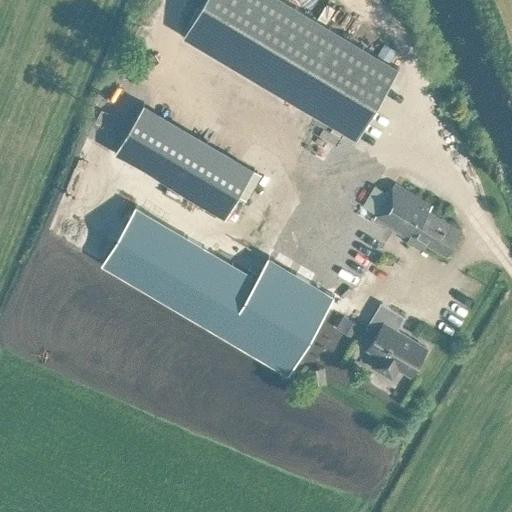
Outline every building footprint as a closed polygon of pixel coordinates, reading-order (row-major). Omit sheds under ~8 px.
[(357,135),(399,65),(290,0),(202,0),(184,32),(357,135)] [(226,215),(254,167),(143,102),(115,150),(226,215)] [(433,202),(395,180),(389,190),(375,182),(364,203),(377,211),(375,215),(409,236),(412,231),(448,251),(463,226),(430,207),(433,202)] [(356,291),(381,248),(300,200),(274,243),(356,291)] [(256,274),(135,203),(102,259),(288,369),(330,299),(334,293),(268,254),(265,259),(256,274)] [(412,371),(428,345),(398,327),(406,313),(382,299),(366,325),(377,332),(369,345),(380,352),(374,362),(394,374),(400,364),(412,371)] [(355,320),(344,313),(336,326),(348,332),(355,320)] [(326,381),(324,365),(307,367),(309,383),(326,381)]
